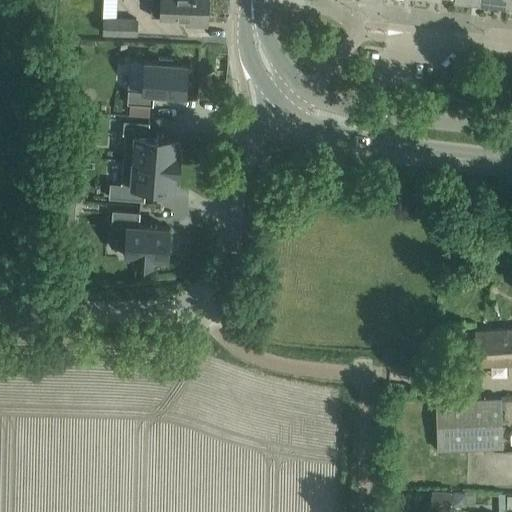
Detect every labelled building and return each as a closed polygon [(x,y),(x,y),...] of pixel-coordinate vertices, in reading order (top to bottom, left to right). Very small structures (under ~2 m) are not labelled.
[(206,23),(206,0),(151,0),(151,15),(187,17),(187,22),(206,23)] [(104,17),(103,33),(135,34),(136,18),(104,17)] [(128,89),(127,102),(152,104),(153,92),(185,94),(187,64),(173,63),(173,58),(158,57),(158,61),(144,60),(141,90),(128,89)] [(124,120),(123,133),(125,133),(123,158),(179,164),(179,163),(180,153),(176,152),(178,136),(148,134),(149,122),(124,120)] [(59,141),(58,151),(70,152),(71,142),(59,141)] [(110,182),(109,197),(144,199),(145,186),(174,189),(175,173),(178,173),(179,164),(123,158),(123,159),(121,183),(110,182)] [(65,198),(66,183),(55,182),(54,198),(65,198)] [(112,209),(111,224),(126,225),(124,254),(135,254),(134,261),(151,263),(151,256),(167,257),(169,227),(138,225),(139,211),(112,209)] [(452,283),(450,316),(486,318),(488,285),(452,283)] [(476,365),(511,362),(511,328),(474,330),(476,365)] [(434,400),(437,449),(503,446),(501,397),(434,400)] [(450,508),(451,492),(431,490),(430,507),(450,508)]
